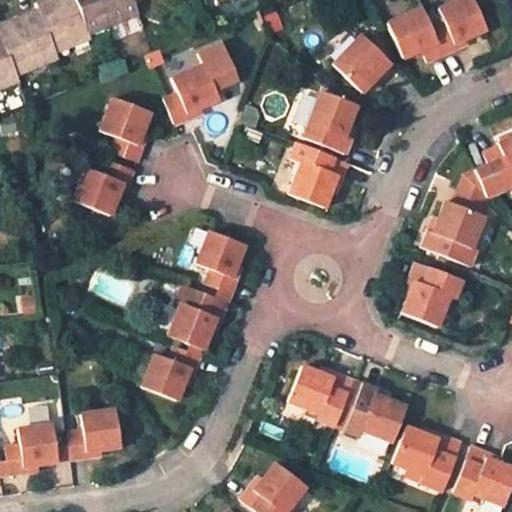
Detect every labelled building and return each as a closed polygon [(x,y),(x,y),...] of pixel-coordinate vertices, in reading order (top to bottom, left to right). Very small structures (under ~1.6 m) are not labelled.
[(73,0),(44,0),(36,3),(38,8),(56,53),(70,47),(69,43),(87,35),(73,0)] [(100,0),(73,0),(87,35),(110,26),(100,0)] [(131,0),(100,0),(110,26),(137,15),(133,4),(131,0)] [(451,42),(461,37),(479,29),(467,0),(451,0),(435,7),(441,23),(427,29),(439,55),(454,48),(451,42)] [(38,8),(0,23),(0,36),(14,72),(33,65),(34,69),(58,59),(56,53),(38,8)] [(427,29),(418,8),(384,22),(399,56),(414,49),(420,62),(439,55),(427,29)] [(362,32),(358,36),(367,44),(371,40),(362,32)] [(89,39),(87,35),(69,43),(70,47),(89,39)] [(0,36),(0,89),(1,89),(0,87),(0,84),(17,78),(16,76),(14,72),(0,36)] [(358,36),(330,66),(360,94),(368,85),(377,76),(381,81),(392,69),(371,48),(375,44),(371,40),(367,44),(358,36)] [(461,37),(451,42),(454,48),(464,44),(461,37)] [(16,76),(34,69),(33,65),(14,72),(16,76)] [(187,115),(198,110),(216,101),(203,68),(170,81),(175,92),(161,98),(172,125),(189,118),(187,115)] [(373,89),(381,81),(377,76),(368,85),(373,89)] [(18,82),(17,78),(0,84),(0,87),(1,89),(18,82)] [(342,137),(347,125),(353,110),(318,96),(301,140),(339,154),(345,138),(342,137)] [(139,147),(143,136),(144,132),(150,116),(113,101),(100,134),(116,140),(111,153),(138,163),(143,149),(139,147)] [(345,138),(350,126),(347,125),(342,137),(345,138)] [(143,148),(148,138),(143,136),(139,147),(143,149),(143,148)] [(511,181),(511,179),(511,178),(511,136),(494,144),(495,147),(480,153),(485,165),(472,171),(483,194),(484,197),(511,184),(511,181)] [(345,164),(293,144),(288,159),(288,160),(297,163),(285,194),(323,208),(329,189),(333,178),(339,180),(345,164)] [(86,172),(74,203),(110,218),(112,218),(119,196),(123,185),(129,187),(134,172),(107,163),(102,177),(86,172)] [(450,205),(475,214),(483,194),(472,171),(461,176),(450,205)] [(335,191),(339,180),(333,178),(329,189),(335,191)] [(123,185),(119,196),(125,198),(129,187),(123,185)] [(436,219),(431,233),(424,230),(418,247),(469,267),(475,251),(468,248),(473,233),(480,216),(475,214),(450,205),(443,202),(436,219)] [(431,233),(436,219),(430,217),(429,219),(428,219),(424,230),(431,233)] [(230,276),(235,264),(243,246),(207,233),(195,267),(208,271),(203,284),(216,289),(229,295),(235,279),(235,278),(230,276)] [(475,251),(480,235),(473,233),(468,248),(475,251)] [(436,326),(447,295),(452,298),(459,279),(414,262),(406,281),(412,283),(406,298),(400,312),(436,326)] [(235,279),(239,266),(235,264),(230,276),(235,278),(235,279)] [(406,298),(412,283),(406,281),(400,295),(406,298)] [(208,333),(213,320),(218,322),(226,303),(213,298),(180,286),(173,305),(178,307),(167,338),(189,346),(202,350),(208,333)] [(213,298),(226,303),(229,295),(216,289),(213,298)] [(214,334),(218,322),(213,320),(208,333),(214,334)] [(152,358),(140,387),(177,400),(185,382),(189,372),(194,373),(200,357),(187,352),(171,346),(164,363),(152,358)] [(202,350),(189,346),(187,352),(200,357),(202,350)] [(332,380),(317,374),(302,369),(289,404),(318,416),(316,422),(335,429),(353,381),(335,374),(332,380)] [(317,374),(332,380),(335,374),(320,369),(317,374)] [(189,372),(185,382),(190,384),(194,373),(189,372)] [(361,432),(391,443),(404,408),(387,401),(374,396),(376,390),(362,385),(343,432),(359,438),(361,432)] [(374,396),(387,401),(390,396),(376,390),(374,396)] [(112,411),(80,416),(81,430),(67,432),(69,446),(71,461),(87,459),(86,452),(100,450),(117,448),(112,411)] [(24,467),(38,465),(58,463),(56,448),(53,426),(19,431),(21,444),(5,447),(7,462),(9,475),(24,473),(24,467)] [(439,435),(425,429),(422,436),(436,441),(439,435)] [(407,471),(422,477),(420,482),(419,485),(441,494),(460,443),(439,435),(436,441),(422,436),(406,430),(392,466),(407,471)] [(471,492),(501,503),(511,474),(511,468),(498,464),(498,461),(484,456),(486,451),(469,444),(452,491),(469,497),(471,492)] [(56,448),(58,463),(71,461),(69,446),(56,448)] [(87,459),(100,457),(101,457),(100,450),(86,452),(87,459)] [(484,456),(498,461),(500,456),(486,451),(484,456)] [(9,475),(7,462),(0,463),(0,465),(2,477),(9,475)] [(280,511),(302,486),(276,465),(263,481),(254,492),(250,488),(239,501),(252,511),(280,511)] [(405,477),(420,482),(422,477),(407,471),(405,477)] [(263,481),(258,477),(250,488),(254,492),(263,481)]
